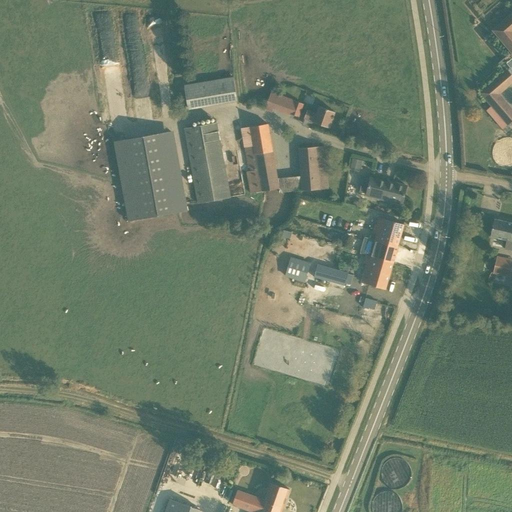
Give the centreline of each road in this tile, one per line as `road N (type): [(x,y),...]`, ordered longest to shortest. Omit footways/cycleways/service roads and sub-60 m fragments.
road 1 (primary): [(341,511),(416,324),(445,227),(450,166),(430,0)]
road 2 (track): [(0,390),(74,400),(335,478)]
